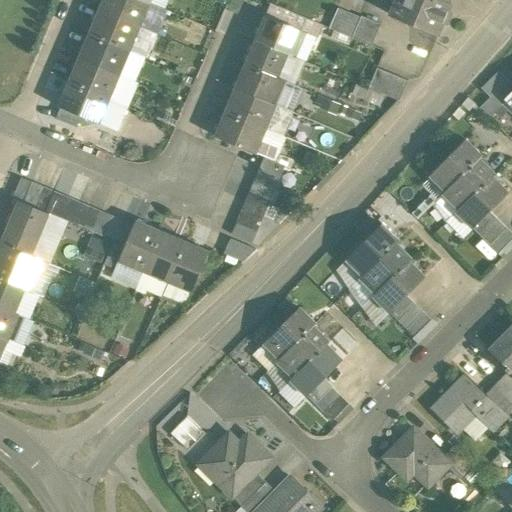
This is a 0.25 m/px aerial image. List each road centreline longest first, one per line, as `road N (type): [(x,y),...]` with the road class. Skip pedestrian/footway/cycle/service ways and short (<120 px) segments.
road 1 (residential): [(47,477),(124,416),(259,285),(511,8)]
road 2 (residential): [(511,277),(325,465)]
road 3 (residential): [(0,122),(158,187),(196,178)]
